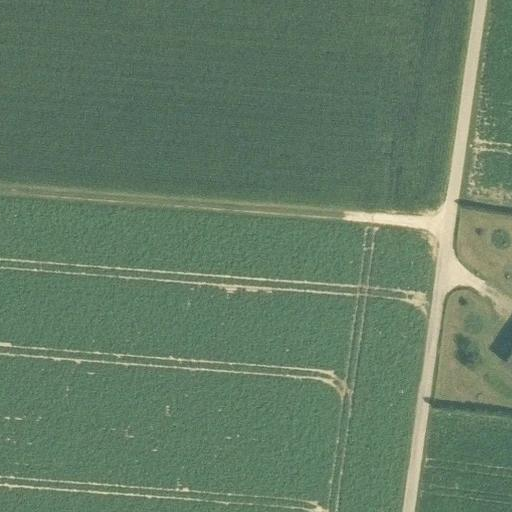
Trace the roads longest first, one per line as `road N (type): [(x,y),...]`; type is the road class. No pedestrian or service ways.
road 1 (track): [(481,0),(456,239),(414,511)]
road 2 (track): [(456,239),(0,200)]
